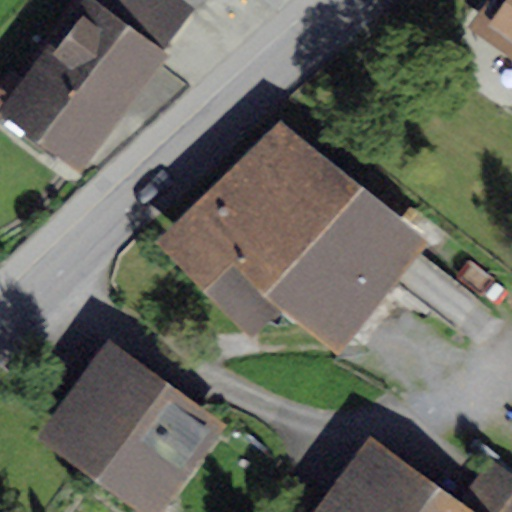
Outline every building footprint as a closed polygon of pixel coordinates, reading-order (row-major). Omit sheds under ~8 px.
[(9,102),(85,158),(135,91),(127,85),(185,7),(176,0),(101,0),(92,13),(82,5),(9,102)] [(511,31),(511,0),(497,21),(511,31)] [(281,279),(335,322),(380,267),(457,328),(479,300),(285,145),(187,243),(250,308),(281,279)] [(120,353),(63,430),(153,496),(203,428),(141,382),(148,374),(120,353)] [(511,511),(511,483),(493,469),(461,511),(445,511),(376,461),(338,511),(511,511)]
